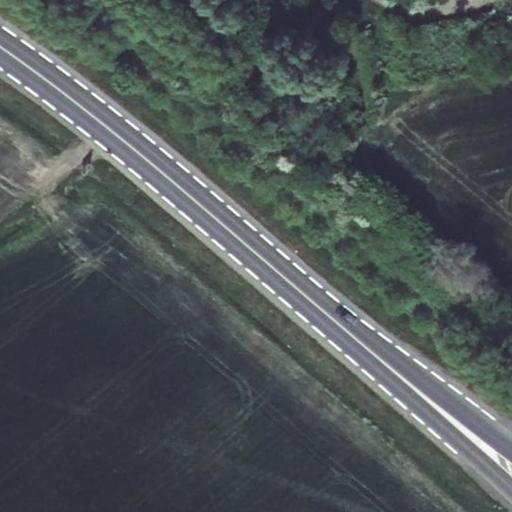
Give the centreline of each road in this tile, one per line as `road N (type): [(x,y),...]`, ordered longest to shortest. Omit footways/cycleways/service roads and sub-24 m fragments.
road 1 (secondary): [(373,355),(135,150),(0,46)]
road 2 (secondary): [(373,355),(511,489)]
road 3 (secondary): [(511,452),(373,355)]
